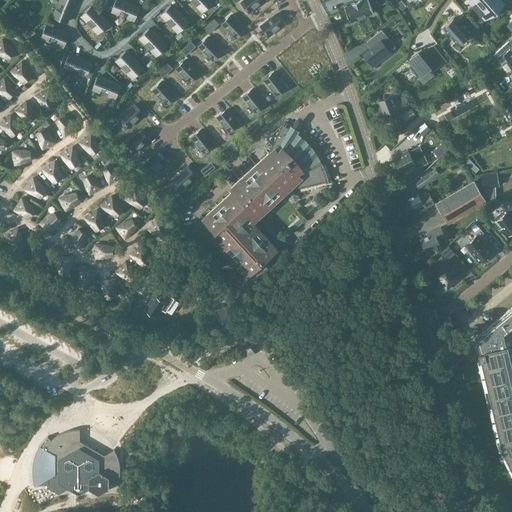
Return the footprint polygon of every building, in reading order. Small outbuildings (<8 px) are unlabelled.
[(57,10),(54,18),(65,23),(74,0),(61,0),(60,2),(60,3),(64,4),(61,12),(57,10)] [(118,0),(115,0),(111,10),(119,13),(121,9),(128,12),(127,16),(134,20),(139,8),(118,0)] [(209,0),(199,0),(201,2),(198,5),(203,11),(212,3),(209,0)] [(264,0),(243,0),(241,2),(249,12),(265,0),(264,0)] [(344,7),(350,22),(372,13),(372,14),(373,13),(367,0),(362,0),(359,1),(352,4),(344,7)] [(473,0),(476,2),(467,9),(477,19),(485,12),(489,17),(503,4),(499,0),(473,0)] [(170,5),(161,14),(167,19),(167,20),(171,17),(176,23),(173,26),(179,32),(188,23),(170,5)] [(91,6),(82,15),(87,21),(88,21),(91,18),(97,24),(93,27),(99,33),(108,24),(91,6)] [(465,13),(456,21),(454,18),(442,28),(457,44),(468,35),(470,37),(479,29),(465,13)] [(275,14),(260,26),(268,36),(283,25),(275,14)] [(231,15),(222,24),(235,38),(245,29),(231,15)] [(213,19),(210,22),(215,27),(218,24),(213,19)] [(45,25),(41,37),(48,40),(49,40),(50,36),(58,39),(56,43),(64,46),(69,35),(45,25)] [(149,28),(140,37),(146,43),(149,40),(155,46),(151,49),(157,55),(166,47),(149,28)] [(387,47),(392,43),(381,31),(368,42),(372,46),(362,54),(363,55),(364,54),(374,66),(391,51),(387,47)] [(208,37),(198,46),(212,60),(221,52),(208,37)] [(0,40),(0,55),(8,60),(15,51),(9,44),(2,38),(0,40)] [(511,63),(511,45),(508,41),(493,55),(501,64),(507,58),(511,63)] [(412,64),(409,66),(410,68),(411,69),(411,68),(418,76),(427,70),(430,73),(431,72),(446,60),(435,46),(428,51),(427,50),(422,54),(420,55),(418,53),(413,57),(412,57),(409,60),(412,64)] [(125,51),(116,59),(122,65),(125,62),(131,68),(128,71),(134,77),(142,69),(125,51)] [(68,55),(64,66),(71,69),(73,65),(81,68),(79,72),(87,75),(91,64),(68,55)] [(9,71),(13,75),(17,78),(24,83),(32,76),(27,67),(21,60),(9,71)] [(185,60),(176,69),(189,83),(198,74),(185,60)] [(274,72),(264,80),(276,96),(286,88),(274,72)] [(3,76),(0,80),(0,93),(9,99),(16,90),(11,84),(9,81),(3,76)] [(97,77),(92,88),(100,91),(102,87),(110,90),(108,94),(116,97),(120,86),(97,77)] [(162,81),(152,90),(166,105),(175,96),(162,81)] [(34,95),(39,103),(45,110),(55,104),(53,96),(48,87),(34,95)] [(253,89),(242,97),(255,112),(265,104),(253,89)] [(401,108),(396,94),(376,101),(382,115),(401,108)] [(511,94),(500,105),(502,109),(507,106),(511,114),(511,117),(511,118),(511,120),(511,94)] [(26,100),(14,110),(21,117),(29,123),(37,115),(31,105),(26,100)] [(428,111),(432,118),(447,110),(442,103),(428,111)] [(134,104),(120,118),(129,127),(143,114),(142,113),(134,104)] [(227,109),(217,117),(228,132),(239,124),(227,109)] [(401,115),(405,121),(416,115),(412,109),(401,115)] [(10,114),(0,121),(0,126),(4,131),(12,137),(20,130),(16,122),(10,114)] [(60,130),(65,137),(77,127),(71,119),(64,114),(55,121),(60,130)] [(423,123),(418,128),(424,135),(429,130),(423,123)] [(272,151),(230,189),(231,190),(201,217),(216,233),(211,238),(246,276),(274,251),(248,222),(293,181),(297,185),(325,180),(322,170),(318,161),(313,153),(306,145),(299,138),(294,134),(289,130),(283,127),(272,151)] [(56,144),(45,128),(36,132),(38,145),(42,151),(56,144)] [(201,129),(191,137),(203,153),(213,145),(201,129)] [(140,131),(125,143),(133,153),(148,141),(140,131)] [(78,143),(82,148),(91,156),(100,149),(95,139),(90,133),(78,143)] [(59,154),(62,160),(70,169),(80,163),(76,150),(73,146),(59,154)] [(401,155),(394,159),(400,170),(401,170),(413,164),(415,168),(415,169),(428,163),(420,147),(414,150),(411,151),(410,150),(408,151),(408,150),(400,154),(401,155)] [(11,151),(14,167),(20,165),(20,166),(23,165),(23,164),(32,161),(30,150),(18,149),(11,151)] [(158,152),(143,165),(151,175),(166,162),(158,152)] [(41,169),(44,175),(53,184),(63,178),(59,167),(54,161),(41,169)] [(105,180),(109,185),(122,177),(118,170),(111,162),(102,168),(105,180)] [(472,162),(468,166),(475,173),(479,169),(472,162)] [(187,167),(172,180),(181,190),(196,177),(187,167)] [(414,184),(418,189),(439,174),(435,169),(414,184)] [(85,190),(89,196),(103,189),(98,181),(92,173),(89,174),(83,177),(82,179),(85,190)] [(496,173),(480,176),(481,181),(482,189),(485,188),(498,186),(496,173)] [(23,191),(26,192),(28,194),(40,199),(46,190),(40,182),(32,177),(23,191)] [(436,204),(448,223),(448,224),(486,202),(488,201),(476,180),(436,204)] [(123,199),(128,203),(140,209),(147,200),(142,194),(133,187),(123,199)] [(57,199),(65,212),(70,211),(81,202),(80,199),(77,194),(75,192),(64,195),(57,199)] [(419,197),(417,193),(402,202),(407,213),(423,204),(425,208),(434,203),(428,192),(419,197)] [(100,207),(104,211),(116,218),(123,209),(117,201),(111,195),(100,207)] [(12,211),(17,214),(29,219),(32,217),(36,209),(29,202),(21,197),(12,211)] [(511,205),(510,206),(505,209),(494,218),(496,220),(494,222),(501,229),(502,228),(509,236),(511,233),(511,205)] [(83,217),(86,223),(95,232),(105,226),(101,214),(97,209),(83,217)] [(38,224),(50,235),(54,231),(62,221),(60,218),(56,214),(53,212),(46,217),(38,224)] [(147,230),(153,235),(163,239),(170,231),(163,222),(156,217),(147,230)] [(114,228),(124,240),(138,229),(137,225),(134,220),(131,218),(121,223),(114,228)] [(3,234),(5,241),(10,249),(16,251),(20,248),(24,245),(21,236),(17,228),(3,234)] [(444,235),(441,228),(427,234),(428,236),(419,239),(424,250),(426,250),(428,255),(436,251),(440,249),(439,246),(441,245),(437,238),(444,235)] [(479,228),(474,232),(476,235),(464,245),(469,251),(468,252),(472,258),(474,257),(479,263),(491,252),(482,241),(487,237),(479,228)] [(65,244),(79,252),(83,246),(87,235),(85,233),(80,229),(77,229),(71,236),(65,244)] [(169,241),(164,248),(175,255),(179,248),(169,241)] [(30,245),(30,252),(34,263),(46,262),(47,251),(46,243),(30,245)] [(95,260),(103,260),(114,257),(113,246),(101,244),(94,244),(95,260)] [(128,254),(131,258),(142,267),(151,261),(146,251),(142,247),(141,244),(128,254)] [(448,246),(440,252),(447,260),(455,254),(448,246)] [(57,256),(56,264),(57,275),(68,277),(73,264),(73,257),(57,256)] [(114,273),(119,276),(130,283),(139,271),(125,260),(114,273)] [(445,262),(445,263),(434,273),(433,272),(432,273),(433,275),(434,274),(446,288),(445,288),(446,290),(448,289),(447,288),(458,278),(459,279),(461,278),(459,276),(459,277),(447,263),(448,262),(446,261),(445,262)] [(81,267),(79,274),(78,285),(88,289),(95,278),(97,272),(81,267)] [(167,269),(160,279),(165,282),(172,272),(167,269)] [(139,290),(145,294),(156,277),(150,273),(139,290)] [(100,281),(100,288),(104,299),(116,297),(117,285),(115,279),(100,281)] [(166,293),(158,288),(144,309),(150,312),(151,315),(153,317),(156,316),(161,308),(165,311),(169,304),(166,302),(167,301),(163,298),(166,293)] [(224,299),(214,303),(226,327),(216,334),(222,343),(242,329),(236,320),(234,321),(224,299)] [(511,306),(488,327),(474,339),(479,358),(479,359),(477,360),(477,362),(498,450),(500,449),(501,451),(511,473),(511,369),(507,348),(511,346),(511,306)] [(51,440),(48,436),(45,439),(42,443),(39,446),(37,450),(35,454),(34,458),(33,463),(33,467),(32,471),(33,476),(33,480),(35,486),(48,486),(49,489),(59,495),(69,490),(79,496),(89,491),(100,496),(109,490),(109,477),(120,477),(120,472),(120,468),(120,464),(119,460),(118,457),(116,453),(114,450),(104,455),(79,441),(80,430),(75,430),(71,430),(66,431),(62,433),(58,435),(54,437),(51,440)] [(127,493),(134,502),(142,496),(136,487),(127,493)]
